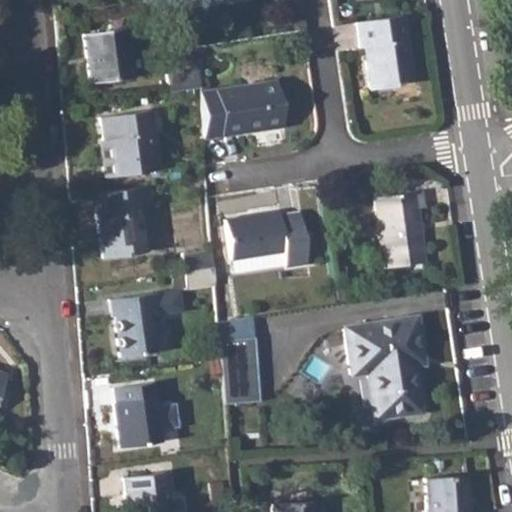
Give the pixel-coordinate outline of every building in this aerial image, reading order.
[(400,18),(354,24),(357,49),(363,48),(365,63),(363,63),(368,92),(392,89),(391,84),(410,82),(400,18)] [(123,29),(82,35),(89,83),(130,78),(123,29)] [(196,71),(164,75),(166,93),(197,88),(196,71)] [(273,82),(198,92),(201,140),(219,137),(217,127),(238,125),(240,134),(280,129),(273,82)] [(149,110),(143,111),(149,146),(154,145),(149,110)] [(143,111),(98,117),(102,140),(103,150),(99,151),(103,178),(158,170),(154,145),(149,146),(143,111)] [(217,127),(219,137),(240,134),(238,125),(217,127)] [(146,187),(95,194),(97,209),(95,209),(101,259),(144,253),(137,203),(147,202),(146,187)] [(419,192),(373,198),(383,269),(422,263),(415,208),(421,207),(419,192)] [(278,213),(225,220),(230,259),(283,252),(285,266),(306,263),(299,213),(278,216),(278,213)] [(210,251),(181,255),(183,274),(212,269),(210,251)] [(212,269),(183,274),(185,289),(213,286),(212,269)] [(155,293),(107,298),(109,316),(112,317),(117,356),(150,353),(146,313),(157,311),(155,293)] [(412,376),(410,366),(420,365),(413,318),(344,328),(350,375),(366,373),(373,418),(417,411),(412,376)] [(250,338),(218,341),(219,360),(223,404),(256,402),(250,338)] [(420,365),(410,366),(412,376),(421,375),(420,365)] [(114,401),(112,402),(118,447),(158,442),(151,382),(113,387),(114,401)] [(167,511),(163,472),(121,477),(125,511),(167,511)] [(423,478),(425,511),(467,511),(464,475),(423,478)] [(270,504),(270,511),(312,511),(312,503),(270,504)]
